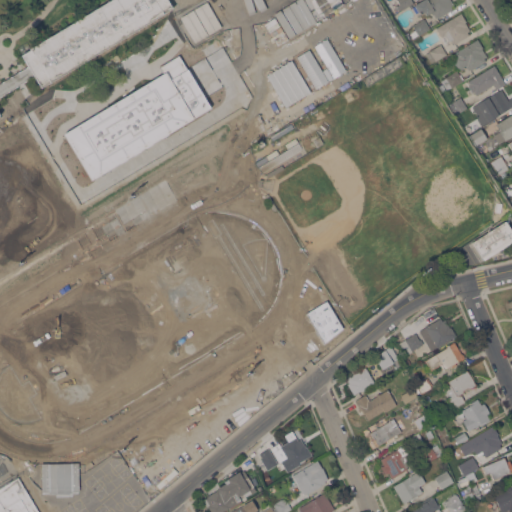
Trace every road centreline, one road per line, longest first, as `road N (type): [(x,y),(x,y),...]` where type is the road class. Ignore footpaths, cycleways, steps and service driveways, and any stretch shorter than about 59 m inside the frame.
road 1 (tertiary): [(511,270),(415,300),(156,511)]
road 2 (residential): [(313,381),(370,511)]
